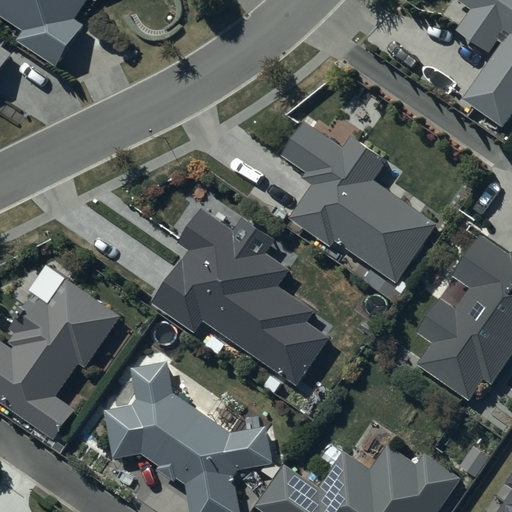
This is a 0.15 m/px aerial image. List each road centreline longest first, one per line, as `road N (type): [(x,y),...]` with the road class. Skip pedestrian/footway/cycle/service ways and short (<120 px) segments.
road 1 (residential): [(0,179),(143,111),(298,0)]
road 2 (residential): [(0,434),(109,511)]
